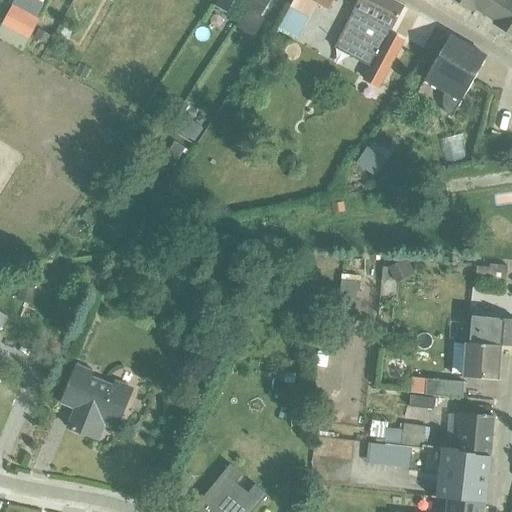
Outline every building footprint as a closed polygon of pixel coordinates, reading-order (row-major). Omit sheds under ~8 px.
[(14,0),(12,5),(11,4),(0,23),(27,37),(37,19),(27,13),(34,0),(14,0)] [(216,0),(213,7),(228,14),(233,4),(235,0),(216,0)] [(251,0),(236,27),(248,35),(261,15),(270,0),(251,0)] [(294,0),(287,13),(278,28),(297,39),(318,3),(330,9),(334,0),(294,0)] [(361,0),(337,46),(369,64),(373,57),(389,34),(404,6),(392,0),(361,0)] [(476,8),(486,14),(494,0),(455,0),(474,11),(476,8)] [(511,0),(494,0),(486,14),(497,20),(494,24),(511,34),(511,0)] [(379,88),(404,42),(389,34),(364,81),(379,88)] [(450,117),(452,118),(487,57),(465,45),(463,48),(448,39),(426,78),(446,89),(445,91),(444,92),(444,94),(443,96),(443,98),(443,99),(443,101),(443,103),(443,105),(444,106),(444,108),(445,110),(446,111),(447,113),(448,114),(449,116),(450,117)] [(405,186),(391,188),(394,211),(408,209),(405,186)] [(83,220),(100,225),(104,213),(87,207),(83,220)] [(415,274),(406,258),(388,268),(397,284),(415,274)] [(94,271),(77,264),(71,277),(88,284),(94,271)] [(477,266),(475,287),(505,291),(508,266),(490,264),(489,268),(477,266)] [(341,275),(339,300),(356,301),(359,276),(341,275)] [(35,287),(19,285),(18,301),(33,303),(35,287)] [(500,346),(511,346),(511,319),(472,316),(469,343),(500,346)] [(500,346),(469,343),(465,343),(465,344),(454,343),(451,376),(498,380),(500,346)] [(118,424),(133,388),(115,380),(113,384),(94,376),(95,372),(77,365),(59,405),(75,411),(69,428),(94,438),(103,418),(118,424)] [(410,393),(463,397),(464,382),(412,378),(410,393)] [(491,457),(494,417),(459,414),(458,428),(447,427),(445,449),(458,450),(458,452),(476,454),(475,456),(491,457)] [(410,447),(424,449),(426,427),(404,424),(403,429),(386,428),(387,426),(377,425),(375,443),(410,447)] [(368,443),(366,464),(408,469),(410,447),(375,443),(368,443)] [(437,485),(436,497),(440,497),(485,503),(487,491),(491,457),(475,456),(476,454),(458,452),(458,450),(445,449),(441,448),(437,485)] [(308,469),(289,467),(286,496),(306,498),(308,469)] [(204,491),(190,509),(193,511),(195,511),(198,509),(201,511),(227,511),(236,500),(223,490),(227,482),(220,478),(210,495),(204,491)] [(419,508),(435,508),(435,496),(418,496),(419,508)] [(484,511),(485,503),(440,497),(437,511),(484,511)]
